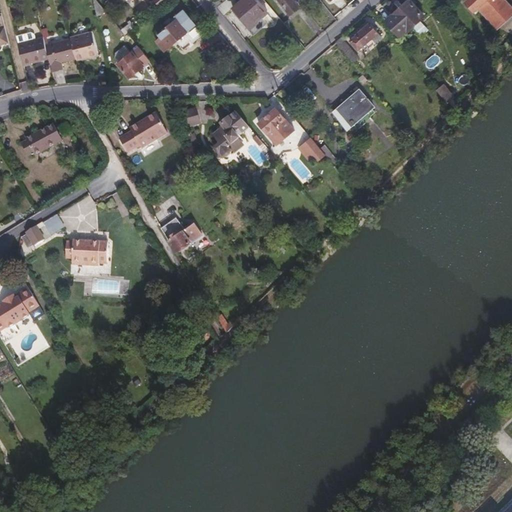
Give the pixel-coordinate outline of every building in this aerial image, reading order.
[(174,1),(172,0),(159,0),(154,5),(160,12),(174,1)] [(226,0),(220,0),(213,6),(218,11),(228,3),(226,0)] [(253,0),(252,0),(236,13),(252,33),(259,27),(257,25),(267,17),(253,0)] [(274,0),(289,21),(299,14),(288,0),(274,0)] [(475,0),(466,8),(475,18),(479,14),(497,33),(511,19),(511,12),(500,0),(475,0)] [(240,7),(235,1),(218,12),(225,20),(240,7)] [(97,5),(100,22),(109,19),(97,5)] [(408,6),(385,28),(399,44),(406,38),(407,39),(424,23),(408,6)] [(171,27),(173,30),(186,19),(183,16),(171,27)] [(196,32),(186,19),(173,30),(160,41),(162,43),(156,47),(166,58),(177,49),(196,32)] [(129,24),(122,30),(125,34),(135,26),(130,20),(128,22),(129,24)] [(369,31),(350,47),(358,56),(377,40),(369,31)] [(204,41),(196,32),(177,49),(185,57),(204,41)] [(94,38),(72,43),(72,46),(78,65),(78,68),(100,62),(94,38)] [(31,39),(18,42),(20,50),(36,46),(35,41),(31,39)] [(34,69),(50,65),(47,52),(45,46),(45,44),(36,46),(20,50),(26,73),(34,71),(34,69)] [(78,65),(72,46),(47,52),(50,65),(54,79),(61,78),(60,75),(64,74),(63,69),(78,65)] [(147,66),(138,55),(118,70),(130,84),(149,69),(147,66)] [(455,105),(444,91),(438,96),(449,110),(455,105)] [(360,94),(338,113),(353,130),(372,114),(374,112),(360,94)] [(196,115),(182,120),(187,134),(201,129),(196,115)] [(277,115),(259,128),(267,139),(273,135),(277,141),(285,136),(280,129),(286,126),(277,115)] [(238,145),(251,134),(237,118),(222,131),(223,132),(221,134),(223,136),(215,142),(222,151),(225,148),(230,154),(239,146),(238,145)] [(131,135),(133,138),(121,145),(129,159),(137,153),(141,151),(142,153),(143,155),(168,139),(157,119),(131,135)] [(64,141),(54,125),(27,141),(29,143),(24,146),(30,158),(36,155),(37,157),(64,141)] [(298,147),(311,162),(320,154),(307,139),(298,147)] [(262,152),(264,150),(257,142),(255,144),(262,152)] [(240,176),(234,180),(238,185),(244,181),(240,176)] [(52,234),(65,226),(58,214),(44,222),(52,234)] [(178,225),(163,235),(178,260),(203,241),(196,231),(186,237),(178,225)] [(38,230),(29,235),(37,249),(46,243),(40,233),(38,230)] [(108,267),(109,246),(74,245),(74,247),(68,246),(68,262),(73,262),(73,264),(84,264),(83,269),(100,270),(100,267),(108,267)] [(30,316),(41,309),(30,291),(16,298),(15,296),(4,303),(5,305),(0,308),(0,334),(9,329),(10,330),(31,318),(30,316)] [(218,325),(228,340),(239,329),(235,325),(228,332),(222,322),(218,325)]
